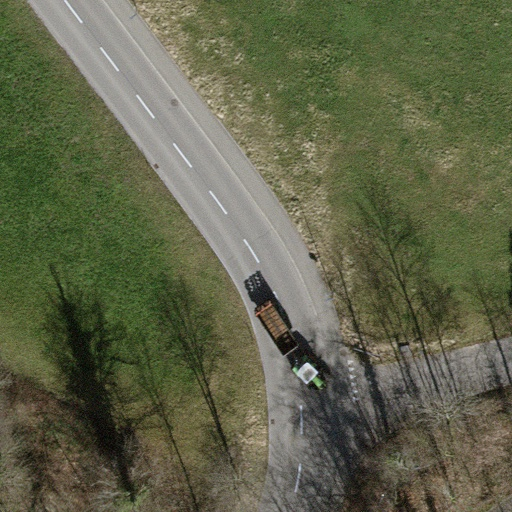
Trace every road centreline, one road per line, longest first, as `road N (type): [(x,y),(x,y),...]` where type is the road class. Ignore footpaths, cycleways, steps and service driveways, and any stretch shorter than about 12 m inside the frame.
road 1 (tertiary): [(65,0),(265,272),(287,326),(302,405)]
road 2 (unclassified): [(511,358),(302,405)]
